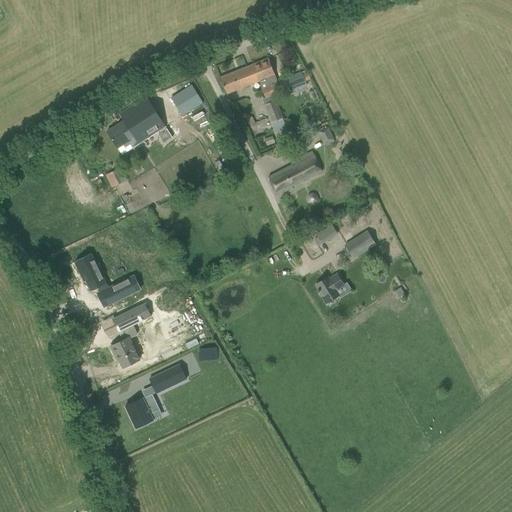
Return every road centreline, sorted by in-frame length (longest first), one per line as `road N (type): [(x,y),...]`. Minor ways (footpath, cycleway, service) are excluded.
road 1 (unclassified): [(111,511),(44,293),(0,232)]
road 2 (unclassified): [(309,267),(202,62)]
road 3 (unclassified): [(0,173),(114,103),(202,62)]
road 4 (unclassified): [(202,62),(357,0)]
